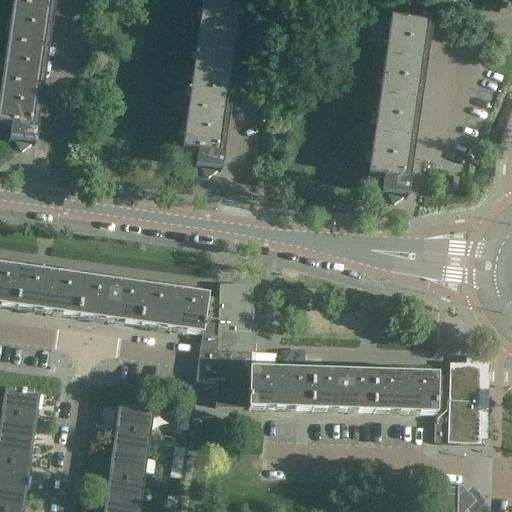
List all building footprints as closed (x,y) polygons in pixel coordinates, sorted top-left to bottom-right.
[(34,148),(37,131),(36,131),(54,0),(16,0),(16,9),(11,8),(8,29),(13,29),(10,48),(5,47),(2,68),(7,68),(5,87),(0,85),(0,107),(2,107),(0,119),(0,126),(10,128),(7,144),(9,144),(9,142),(13,143),(22,154),(33,145),(33,148),(34,148)] [(244,0),(201,0),(200,16),(204,17),(202,35),(197,34),(194,55),(199,56),(196,74),(191,73),(188,94),(193,95),(191,113),(186,112),(183,133),(188,133),(185,152),(180,151),(180,153),(196,155),(194,170),(195,171),(195,169),(199,169),(208,180),(219,172),(219,174),(220,174),(223,157),(222,157),(244,0)] [(429,22),(415,114),(419,115),(433,23),(429,22)] [(405,200),(406,200),(408,184),(402,184),(406,159),(401,158),(403,145),(408,146),(411,120),(406,119),(408,106),(413,107),(417,81),(412,80),(413,67),(418,68),(422,42),(417,41),(419,28),(424,29),(424,28),(387,23),(384,44),(389,44),(387,63),(382,62),(379,83),(384,83),(382,102),(377,101),(374,122),(379,122),(376,140),(371,140),(369,160),(374,161),(371,178),(366,178),(366,179),(382,181),(380,197),(381,197),(381,194),(385,195),(394,206),(405,198),(406,198),(405,200)] [(22,273),(0,269),(0,309),(16,312),(22,273)] [(84,282),(22,273),(16,312),(78,321),(84,282)] [(146,291),(84,282),(78,321),(140,330),(146,291)] [(218,301),(208,299),(205,319),(219,321),(219,324),(251,325),(251,324),(244,324),(244,305),(243,305),(243,295),(247,295),(247,294),(246,294),(246,292),(230,292),(230,294),(219,293),(220,287),(218,287),(218,301)] [(161,293),(146,291),(140,330),(200,338),(202,339),(205,319),(208,299),(161,293)] [(250,355),(251,325),(219,324),(219,321),(205,319),(202,339),(200,338),(198,354),(250,355)] [(249,368),(250,355),(198,354),(194,385),(215,386),(215,384),(248,385),(249,368)] [(448,379),(437,379),(436,418),(433,418),(433,446),(480,447),(482,367),(449,366),(448,379)] [(249,368),(248,385),(248,411),(247,411),(247,412),(310,414),(311,374),(260,372),(260,368),(249,368)] [(374,376),(311,374),(310,414),(373,416),(374,376)] [(436,418),(437,379),(398,377),(374,376),(373,416),(433,418),(436,418)] [(248,411),(248,385),(215,384),(215,386),(214,410),(247,411),(248,411)] [(5,392),(1,416),(35,421),(39,396),(25,394),(26,393),(21,393),(4,391),(4,392),(5,392)] [(118,407),(115,432),(149,437),(152,413),(153,413),(153,412),(136,410),(136,409),(132,408),(132,409),(118,407)] [(0,440),(32,445),(35,421),(1,416),(0,425),(0,440)] [(176,431),(186,433),(189,417),(179,416),(176,431)] [(145,461),(149,437),(115,432),(111,456),(145,461)] [(0,464),(28,469),(32,445),(0,440),(0,464)] [(182,466),(184,451),(174,449),(172,464),(182,466)] [(142,485),(145,461),(111,456),(108,480),(142,485)] [(0,489),(25,493),(28,469),(0,464),(0,489)] [(180,481),(182,466),(172,464),(170,479),(180,481)] [(138,509),(142,485),(108,480),(104,504),(138,509)] [(436,511),(466,511),(475,503),(459,487),(457,490),(437,489),(436,511)] [(0,511),(22,511),(25,493),(0,489),(0,511)] [(175,511),(177,499),(167,497),(164,511),(175,511)]
